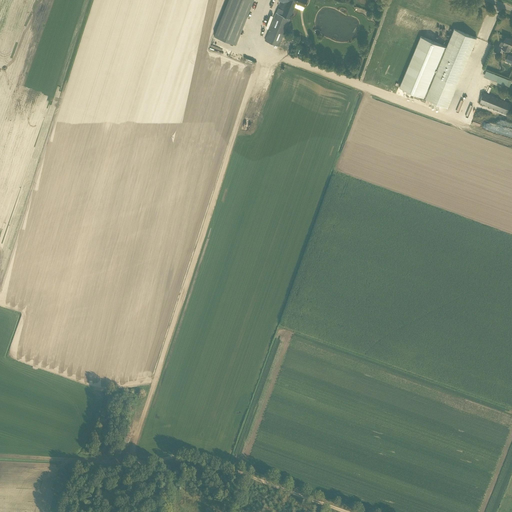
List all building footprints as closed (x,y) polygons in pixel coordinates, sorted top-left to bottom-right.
[(228,0),(214,36),(236,44),(253,0),(228,0)] [(296,3),(304,6),(306,0),(279,0),(282,1),(278,13),(277,12),(265,41),(279,46),(296,3)] [(448,107),(459,80),(476,38),(454,28),(447,47),(421,36),(400,87),(448,107)] [(301,37),(300,40),(305,43),(307,46),(310,46),(312,43),(310,40),(307,40),(301,37)] [(511,46),(511,43),(511,39),(506,37),(503,43),(502,42),(501,44),(500,45),(499,47),(509,51),(511,46)] [(499,75),(496,81),(506,85),(509,79),(499,75)] [(506,114),(511,103),(484,92),(479,103),(506,114)]
